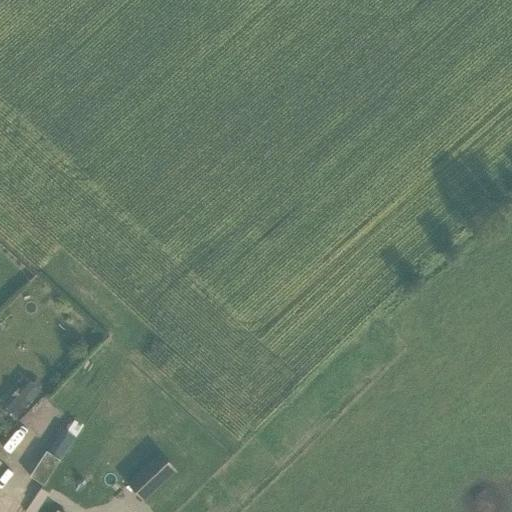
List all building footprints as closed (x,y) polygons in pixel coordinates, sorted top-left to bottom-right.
[(1,401),(16,419),(44,397),(29,378),(1,401)] [(52,406),(37,406),(36,422),(52,423),(52,406)] [(62,430),(48,451),(62,460),(76,438),(62,430)] [(62,460),(48,451),(30,477),(44,486),(62,460)] [(160,455),(128,485),(143,501),(176,471),(160,455)]
